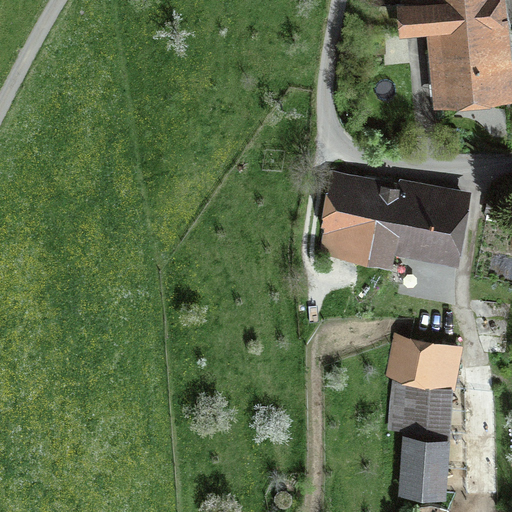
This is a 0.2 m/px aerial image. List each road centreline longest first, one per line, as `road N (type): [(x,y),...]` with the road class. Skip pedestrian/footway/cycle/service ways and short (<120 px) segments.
road 1 (unclassified): [(339,0),(324,94),(338,144),(391,165),(511,170)]
road 2 (unclassified): [(0,110),(58,0)]
